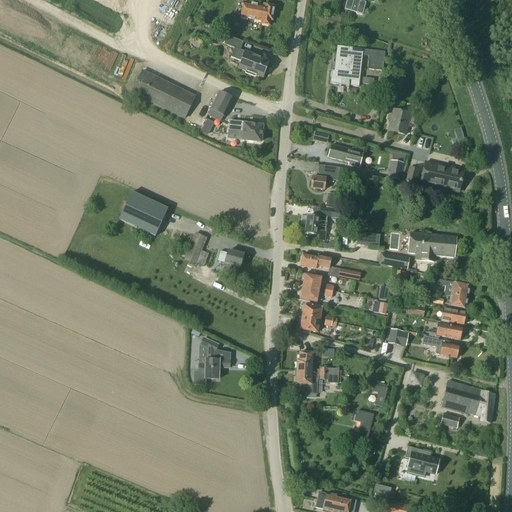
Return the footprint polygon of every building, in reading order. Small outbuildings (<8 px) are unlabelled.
[(354,0),(347,0),(344,10),(362,15),(366,3),(354,0)] [(275,8),(264,5),(263,7),(243,3),(240,18),(262,22),(261,25),(269,26),(270,21),(272,21),(275,8)] [(248,21),(246,28),(258,30),(260,24),(248,21)] [(227,37),(223,45),(234,49),(240,51),(243,43),(227,37)] [(358,88),(363,50),(337,47),(334,72),(331,71),(330,84),(358,88)] [(234,49),(231,58),(241,62),(238,70),(262,79),(269,62),(258,58),(258,55),(252,53),(251,55),(245,53),(240,51),(234,49)] [(385,53),(370,51),(367,70),(383,71),(385,53)] [(130,94),(136,96),(184,121),(196,97),(142,70),(130,94)] [(208,112),(205,117),(218,123),(220,117),(222,118),(228,102),(214,95),(206,112),(208,112)] [(408,124),(410,116),(410,114),(394,110),(393,116),(389,115),(387,121),(391,122),(389,132),(405,136),(408,124)] [(419,115),(411,113),(410,114),(410,116),(408,124),(416,126),(418,118),(419,115)] [(229,121),(228,131),(240,132),(239,141),(260,143),(260,142),(262,140),(263,135),(261,134),(262,127),(249,126),(249,124),(243,123),(229,121)] [(328,145),(330,135),(316,131),(313,141),(328,145)] [(328,158),(349,164),(349,166),(359,169),(364,151),(353,148),(352,151),(331,146),(328,158)] [(391,161),(387,179),(400,181),(404,164),(391,161)] [(420,185),(458,193),(463,171),(425,163),(420,185)] [(339,169),(319,166),(318,178),(312,177),(310,190),(324,192),(325,180),(338,182),(339,169)] [(416,185),(420,170),(409,168),(405,182),(416,185)] [(131,193),(118,221),(155,238),(168,210),(131,193)] [(327,201),(326,208),(333,209),(334,202),(327,201)] [(338,219),(339,211),(321,208),(320,217),(327,217),(338,219)] [(326,233),(325,233),(327,217),(320,217),(320,219),(306,217),(304,235),(312,236),(311,240),(325,242),(326,233)] [(454,258),(456,238),(410,233),(408,254),(417,254),(416,260),(434,262),(434,256),(454,258)] [(195,234),(184,261),(196,266),(207,239),(195,234)] [(223,273),(236,277),(239,268),(240,269),(243,256),(228,251),(227,254),(220,252),(217,262),(224,264),(224,265),(225,265),(223,273)] [(409,259),(380,254),(378,265),(407,271),(409,259)] [(318,255),(318,259),(302,256),(301,266),(316,269),(317,267),(329,269),(332,258),(318,255)] [(196,269),(192,279),(211,289),(216,280),(196,269)] [(396,271),(395,282),(406,284),(408,273),(396,271)] [(304,281),(303,287),(320,290),(322,278),(305,275),(305,276),(304,277),(303,280),(304,281)] [(444,294),(450,295),(451,294),(468,298),(470,286),(453,283),(435,280),(434,285),(445,287),(444,294)] [(394,285),(393,290),(397,291),(397,294),(404,295),(406,288),(394,285)] [(300,294),(300,297),(301,298),(300,299),(317,302),(320,290),(303,287),(302,293),(300,294)] [(450,295),(448,306),(465,309),(466,304),(467,303),(468,301),(467,300),(468,298),(451,294),(450,295)] [(443,300),(431,298),(429,299),(429,302),(431,304),(442,306),(443,300)] [(405,315),(422,318),(424,309),(407,305),(405,315)] [(304,312),(303,317),(320,321),(322,309),(305,306),(305,307),(303,307),(303,312),(304,312)] [(448,323),(463,326),(465,314),(442,309),(440,321),(442,321),(441,322),(448,323)] [(320,321),(303,317),(302,323),(300,323),(299,329),(318,333),(320,321)] [(462,329),(445,325),(438,324),(436,331),(429,330),(428,336),(435,337),(435,336),(460,341),(462,329)] [(400,346),(403,333),(391,331),(388,344),(400,346)] [(194,373),(194,387),(206,387),(206,379),(219,380),(219,368),(230,369),(230,361),(221,361),(215,361),(215,354),(219,345),(203,338),(199,347),(206,350),(206,360),(205,360),(204,364),(198,364),(198,373),(194,373)] [(459,347),(449,345),(449,343),(437,341),(438,340),(424,338),(422,345),(436,348),(435,354),(436,355),(440,356),(456,359),(459,347)] [(335,358),(335,350),(324,350),(325,358),(335,358)] [(297,361),(296,373),(320,374),(320,370),(313,370),(312,370),(312,354),(299,353),(299,361),(297,361)] [(413,372),(410,385),(422,388),(425,375),(413,372)] [(296,373),(296,385),(296,389),(296,394),(316,395),(317,379),(319,379),(320,374),(296,373)] [(319,379),(319,380),(327,380),(327,384),(338,384),(338,381),(338,379),(338,375),(320,374),(319,379)] [(260,397),(261,382),(247,380),(245,396),(260,397)] [(447,382),(441,407),(441,408),(467,416),(468,414),(476,417),(480,419),(480,422),(490,425),(495,395),(480,391),(447,382)] [(374,385),(372,392),(379,393),(376,407),(383,408),(387,389),(374,385)] [(357,411),(355,420),(362,422),(358,440),(366,443),(373,416),(357,411)] [(459,418),(443,414),(440,425),(456,429),(459,418)] [(368,445),(366,453),(373,455),(375,447),(368,445)] [(404,459),(411,461),(407,474),(424,478),(426,473),(435,475),(439,461),(429,458),(430,453),(407,448),(404,459)] [(376,485),(373,494),(388,498),(391,489),(376,485)] [(317,500),(315,509),(322,510),(330,511),(347,511),(350,500),(344,499),(345,495),(336,493),(335,497),(326,495),(318,493),(317,500)]
